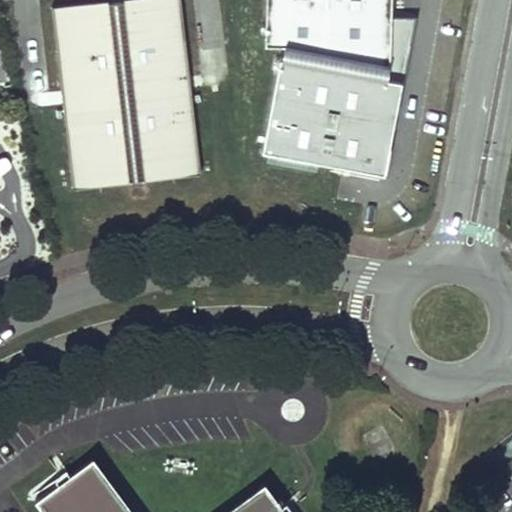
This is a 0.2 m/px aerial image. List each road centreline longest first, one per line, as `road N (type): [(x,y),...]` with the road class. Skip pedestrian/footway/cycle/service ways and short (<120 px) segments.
road 1 (tertiary): [(392,282),(251,266),(180,270),(0,328)]
road 2 (tertiary): [(0,380),(114,334),(220,320),(388,341)]
road 3 (unknown): [(0,490),(57,450),(139,423),(209,416),(320,424)]
road 4 (residential): [(490,0),(441,251)]
road 5 (residential): [(479,259),(511,76)]
road 6 (tertiary): [(388,341),(427,376),(462,378),(493,361)]
